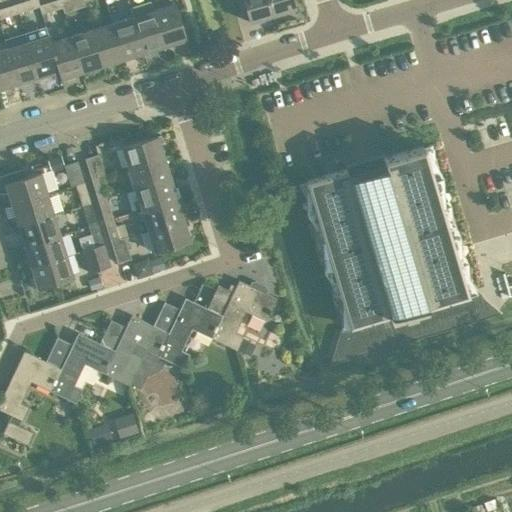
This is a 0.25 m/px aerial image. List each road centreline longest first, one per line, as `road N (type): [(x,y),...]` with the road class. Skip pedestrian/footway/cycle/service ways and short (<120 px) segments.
road 1 (primary): [(57,511),(511,364)]
road 2 (residential): [(21,327),(229,257),(175,84)]
road 3 (unclassified): [(173,511),(511,402)]
road 4 (residential): [(416,12),(478,229),(511,219)]
road 5 (residential): [(175,84),(0,137)]
road 6 (residential): [(335,35),(175,84)]
